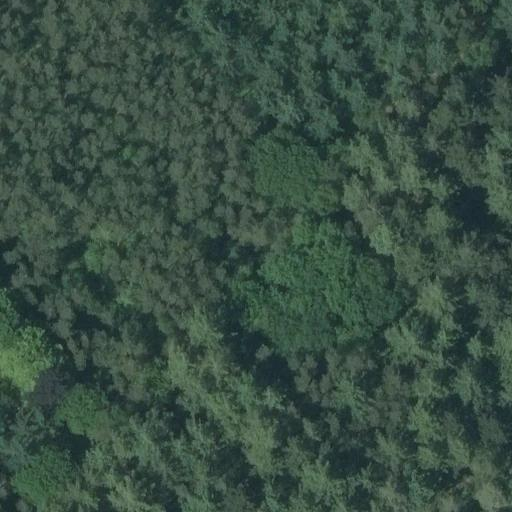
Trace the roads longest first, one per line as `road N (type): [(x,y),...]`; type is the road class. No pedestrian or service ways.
road 1 (track): [(47,511),(83,448),(283,231),(322,162),(511,9)]
road 2 (track): [(136,0),(257,146),(289,164),(306,187)]
road 3 (track): [(0,326),(83,448)]
